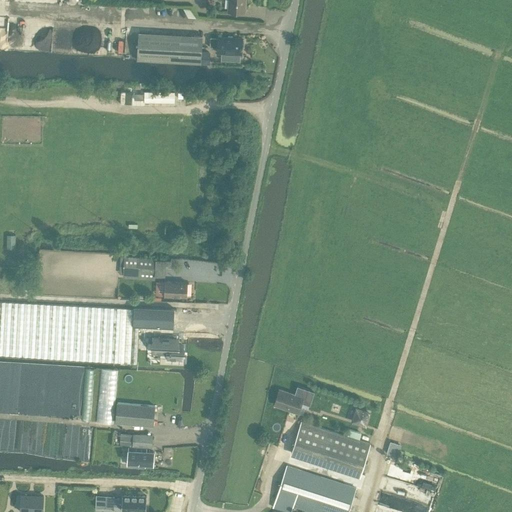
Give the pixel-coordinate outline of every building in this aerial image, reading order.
[(229,0),(229,12),(244,13),(244,0),(229,0)] [(190,8),(183,8),(187,16),(195,17),(190,8)] [(125,32),(79,29),(78,56),(124,59),(125,32)] [(139,32),(138,59),(209,63),(210,52),(201,51),(202,36),(139,32)] [(217,52),(221,52),(221,59),(228,60),(239,60),(239,53),(241,54),(242,47),(243,47),(244,40),(244,39),(242,39),(242,38),(226,37),(218,37),(210,37),(210,47),(218,47),(217,52)] [(144,91),(144,102),(150,102),(174,102),(175,92),(144,91)] [(7,234),(7,249),(15,249),(15,235),(7,234)] [(123,273),(123,277),(154,280),(155,276),(164,276),(165,267),(171,267),(172,260),(171,260),(156,259),(156,258),(125,256),(123,273)] [(165,281),(165,295),(187,296),(187,282),(166,281),(165,281)] [(0,301),(0,354),(136,363),(138,326),(153,327),(173,328),(174,308),(134,306),(133,308),(0,301)] [(154,343),(154,352),(160,352),(160,357),(172,358),(172,363),(179,363),(179,358),(181,358),(181,352),(182,351),(182,344),(177,344),(177,339),(176,339),(167,338),(155,338),(154,343)] [(279,389),(274,405),(298,412),(299,407),(307,410),(310,400),(313,391),(298,386),(295,394),(279,389)] [(152,425),(154,405),(115,403),(114,423),(152,425)] [(357,410),(353,422),(365,426),(369,414),(357,410)] [(360,474),(371,443),(301,421),(291,452),(360,474)] [(130,446),(131,433),(121,433),(120,445),(130,446)] [(152,435),(134,433),(131,433),(130,446),(133,446),(151,447),(152,435)] [(154,451),(151,450),(151,448),(134,447),(128,446),(127,465),(150,466),(150,464),(153,464),(154,451)] [(314,511),(347,511),(356,488),(287,466),(273,507),(288,511),(291,511),(293,505),(314,511)] [(21,494),(20,511),(41,511),(43,511),(44,495),(21,494)] [(107,495),(106,508),(114,508),(114,505),(122,506),(121,510),(146,511),(147,496),(122,494),(122,497),(115,497),(115,495),(107,495)]
